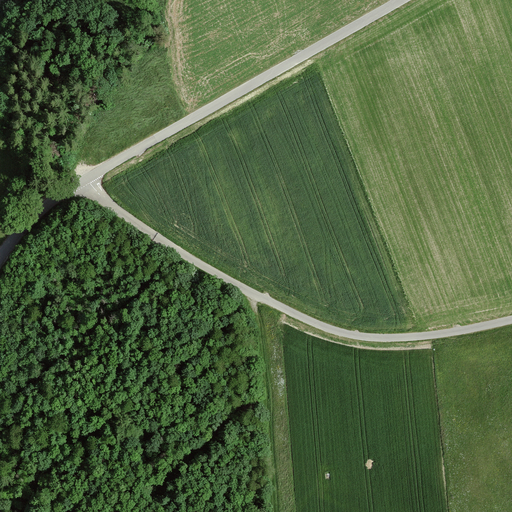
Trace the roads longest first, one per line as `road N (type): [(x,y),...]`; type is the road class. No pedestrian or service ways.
road 1 (unclassified): [(400,0),(55,197),(0,254)]
road 2 (track): [(86,178),(125,216),(199,263),(341,332),(435,334),(511,319)]
road 3 (track): [(251,292),(273,511)]
